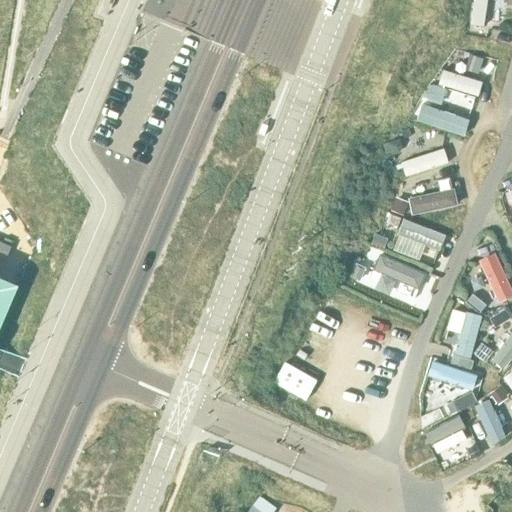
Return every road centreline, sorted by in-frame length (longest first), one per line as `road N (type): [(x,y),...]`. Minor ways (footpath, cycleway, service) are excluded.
road 1 (primary): [(237,0),(18,511)]
road 2 (primary): [(40,511),(257,0)]
